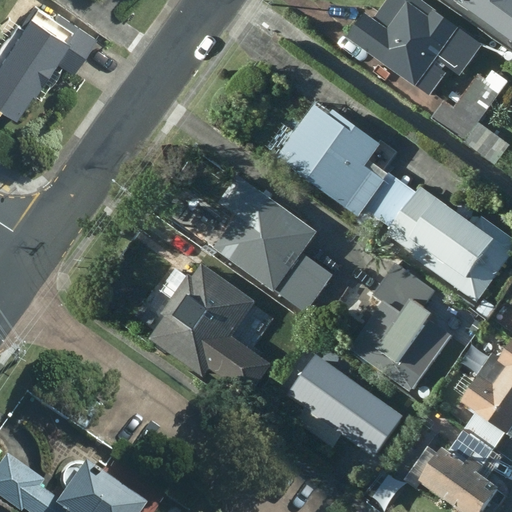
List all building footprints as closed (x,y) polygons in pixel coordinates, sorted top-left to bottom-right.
[(365,14),(349,37),(430,95),(445,73),(439,69),(443,63),(458,74),(480,45),(418,0),(387,0),(373,20),(365,14)] [(511,0),(440,0),(511,51),(511,0)] [(54,58),(71,70),(93,37),(55,11),(50,18),(32,6),(0,53),(0,107),(13,116),(40,76),(47,81),(56,68),(50,64),(54,58)] [(445,102),(431,121),(496,171),(511,150),(481,127),(511,86),(494,73),(486,84),(477,77),(454,108),(445,102)] [(314,107),(278,157),(358,215),(363,207),(392,228),(417,195),(367,159),(378,145),(332,111),(328,117),(314,107)] [(417,195),(392,228),(384,238),(475,306),(511,256),(511,242),(477,216),(471,225),(422,188),(417,195)] [(313,235),(254,192),(214,247),(304,313),(331,275),(300,252),(313,235)] [(409,390),(449,335),(427,320),(430,315),(421,309),(434,291),(396,264),(374,295),(384,303),(351,348),(409,390)] [(253,302),(201,266),(192,279),(187,276),(161,315),(165,317),(149,339),(202,376),(208,366),(248,395),(269,365),(229,337),(253,302)] [(277,311),(257,340),(288,361),(308,333),(277,311)] [(511,319),(503,331),(511,337),(511,319)] [(511,428),(511,337),(503,331),(449,403),(467,417),(502,442),(511,428)] [(401,417),(316,356),(288,396),(305,409),(297,421),(332,446),(340,434),(373,457),(401,417)] [(502,442),(467,417),(414,487),(447,511),(477,511),(495,490),(476,476),(502,442)] [(4,455),(0,461),(0,496),(18,509),(20,508),(25,511),(131,511),(136,505),(78,462),(52,498),(34,485),(39,479),(4,455)]
